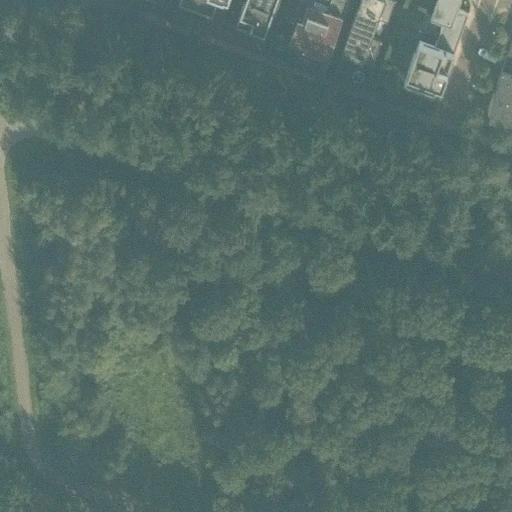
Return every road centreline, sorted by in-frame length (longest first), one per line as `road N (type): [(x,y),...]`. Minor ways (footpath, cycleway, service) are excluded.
road 1 (unclassified): [(0,123),(511,288)]
road 2 (unclassified): [(136,511),(40,481),(19,455),(3,244)]
road 3 (residential): [(490,2),(444,128)]
